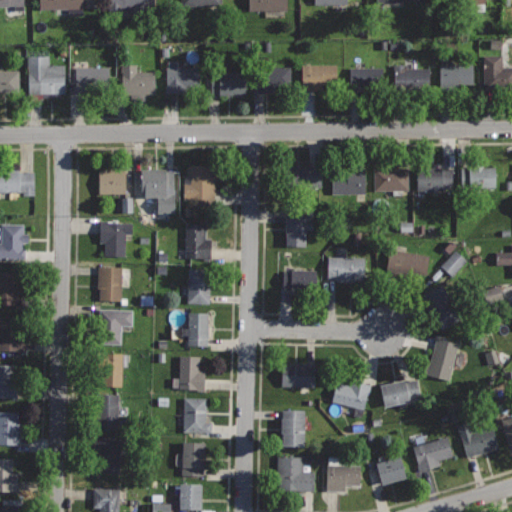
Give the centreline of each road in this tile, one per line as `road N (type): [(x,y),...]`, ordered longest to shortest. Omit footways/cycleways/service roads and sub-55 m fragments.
road 1 (residential): [(511,128),(0,134)]
road 2 (residential): [(251,132),(244,511)]
road 3 (residential): [(64,134),(57,511)]
road 4 (residential): [(384,332),(249,328)]
